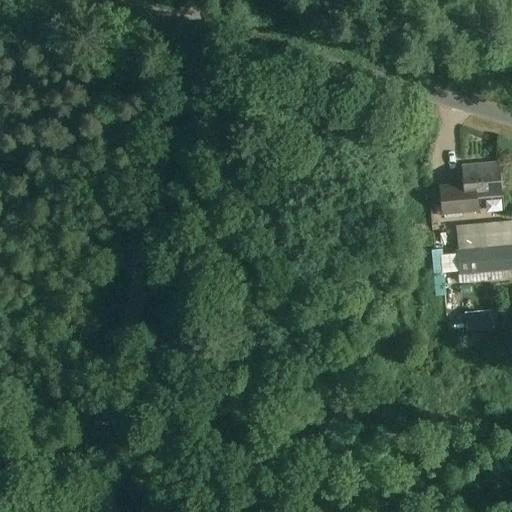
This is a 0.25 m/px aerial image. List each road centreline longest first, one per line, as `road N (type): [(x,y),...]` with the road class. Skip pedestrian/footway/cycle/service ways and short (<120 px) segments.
road 1 (track): [(110,511),(103,437),(175,104)]
road 2 (unclassified): [(511,118),(196,27)]
